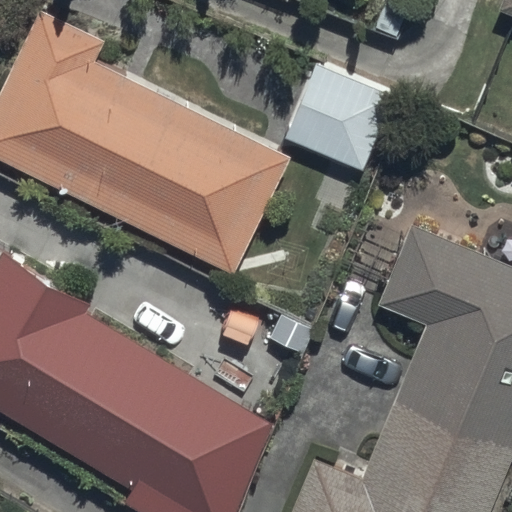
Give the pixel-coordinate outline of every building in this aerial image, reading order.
[(511,0),(504,0),(500,11),(511,15),(511,0)] [(41,8),(0,89),(0,160),(232,275),(291,156),(94,59),(104,39),(41,8)] [(318,65),(286,137),(362,170),(394,98),(318,65)] [(311,457),(289,511),(490,511),(511,460),(511,265),(411,225),(379,303),(425,322),(363,477),(311,457)] [(0,413),(131,488),(122,504),(135,511),(239,511),(276,425),(83,314),(90,301),(2,251),(0,253),(0,413)]
